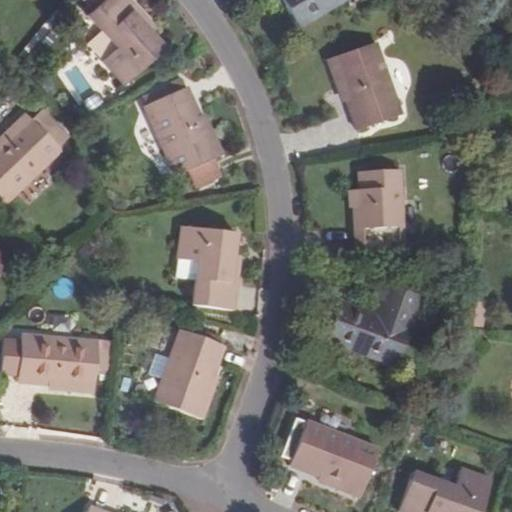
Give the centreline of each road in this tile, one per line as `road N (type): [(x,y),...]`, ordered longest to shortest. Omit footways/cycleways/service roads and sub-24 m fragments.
road 1 (residential): [(185,0),(237,72),(263,151),(278,244),(271,335),(214,494)]
road 2 (residential): [(214,494),(124,468),(0,450)]
